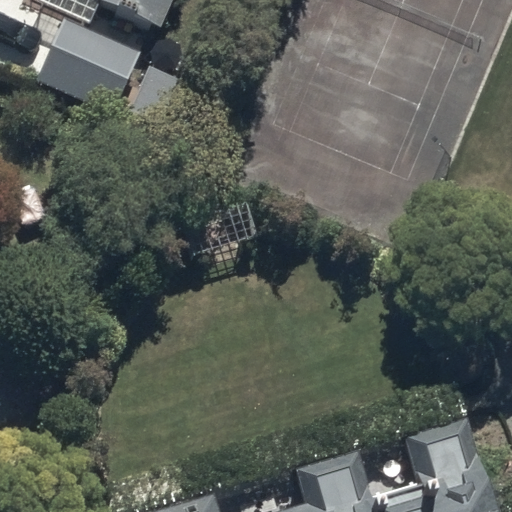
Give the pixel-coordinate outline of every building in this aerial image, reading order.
[(99,0),(164,28),(175,0),(99,0)] [(66,18),(39,79),(112,111),(139,50),(66,18)] [(149,65),(127,121),(159,134),(182,78),(149,65)] [(0,511),(0,485),(49,365),(0,344),(0,511)] [(154,511),(494,511),(467,416),(404,435),(419,485),(372,499),(358,451),(297,470),(307,504),(280,511),(220,511),(214,494),(154,511)]
